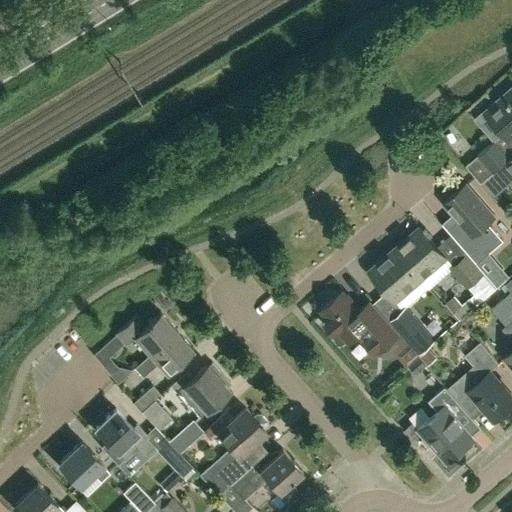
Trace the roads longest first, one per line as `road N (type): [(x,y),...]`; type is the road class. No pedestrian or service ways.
road 1 (residential): [(257,336),(387,217),(419,173)]
road 2 (residential): [(369,499),(360,459),(257,336)]
road 3 (residential): [(0,480),(106,377)]
road 4 (primary): [(0,66),(112,0)]
